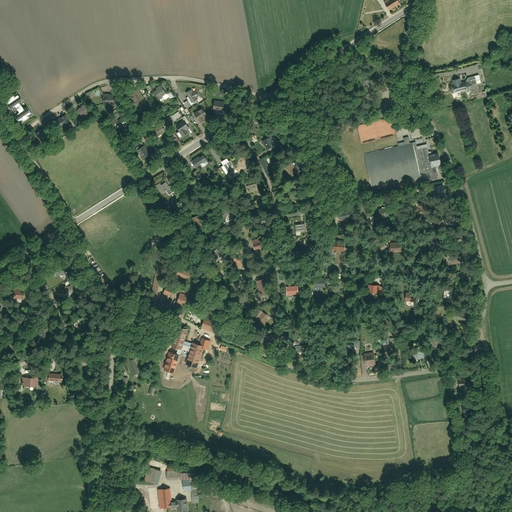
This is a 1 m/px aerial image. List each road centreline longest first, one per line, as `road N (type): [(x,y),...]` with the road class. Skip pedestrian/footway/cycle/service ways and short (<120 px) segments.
road 1 (unclassified): [(108,296),(133,297),(300,369),(355,379),(458,364),(477,340),(486,285)]
road 2 (residential): [(486,285),(454,169),(404,74),(413,4)]
road 3 (residential): [(266,99),(179,78),(106,81),(16,137)]
road 4 (unclassified): [(108,296),(109,402),(81,464),(90,500)]
road 5 (residential): [(277,265),(476,276)]
road 6 (residential): [(72,224),(233,120)]
road 7 (residential): [(266,99),(413,4)]
road 8 (unknown): [(329,204),(456,176)]
